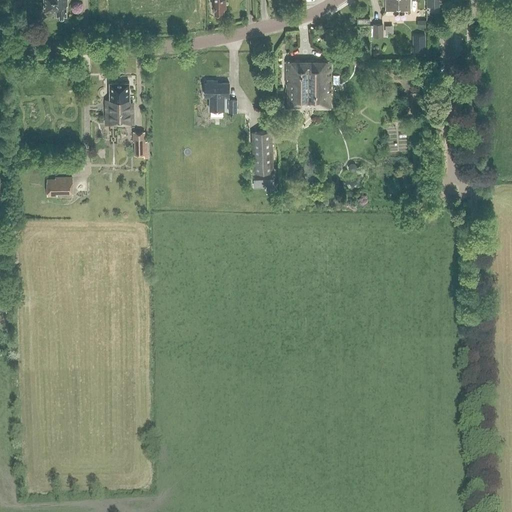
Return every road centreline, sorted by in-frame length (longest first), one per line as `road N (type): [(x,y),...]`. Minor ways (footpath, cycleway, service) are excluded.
road 1 (tertiary): [(0,52),(192,45),(271,27),(336,0)]
road 2 (unclassified): [(475,208),(470,0)]
